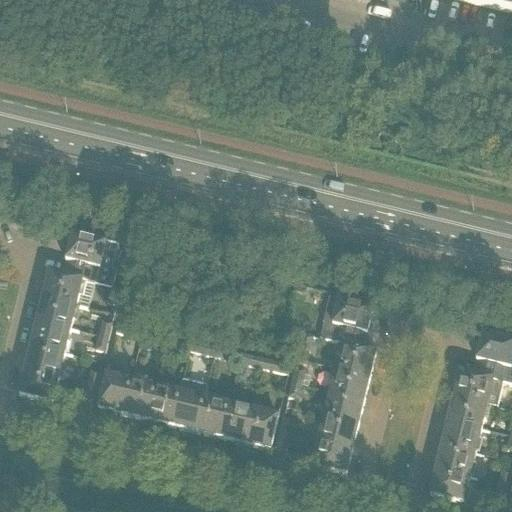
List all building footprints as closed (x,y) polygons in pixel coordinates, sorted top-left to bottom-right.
[(511,0),(450,0),(508,14),(511,14),(511,0)] [(65,262),(62,277),(83,282),(82,283),(92,286),(95,286),(112,291),(116,272),(112,271),(117,248),(106,245),(72,237),(65,262)] [(49,275),(43,299),(77,307),(76,308),(89,311),(95,286),(92,286),(82,283),(83,282),(62,277),(62,278),(55,276),(49,275)] [(108,291),(105,303),(116,305),(119,294),(108,291)] [(43,299),(37,323),(71,331),(76,308),(77,307),(43,299)] [(324,326),(321,341),(332,344),(342,346),(362,351),(366,334),(372,310),(338,302),(333,300),(329,300),(323,326),(324,326)] [(37,323),(31,347),(65,356),(71,331),(37,323)] [(102,323),(98,338),(110,341),(113,326),(102,323)] [(116,337),(140,343),(142,333),(117,327),(116,337)] [(140,343),(164,349),(167,338),(142,333),(140,343)] [(511,344),(482,337),(472,377),(494,382),(493,383),(504,386),(504,385),(511,387),(511,344)] [(98,338),(94,353),(106,356),(110,341),(98,338)] [(164,349),(189,355),(191,344),(167,338),(164,349)] [(303,338),(300,351),(313,354),(316,341),(303,338)] [(189,355),(213,361),(216,350),(191,344),(189,355)] [(342,346),(336,371),(367,378),(370,379),(376,354),(362,351),(342,346)] [(31,347),(25,372),(59,380),(65,356),(31,347)] [(213,361),(237,367),(240,356),(216,350),(213,361)] [(237,367),(262,373),(265,362),(240,356),(237,367)] [(265,362),(262,372),(272,374),(287,378),(288,378),(290,368),(274,364),(265,362)] [(295,370),(291,385),(302,388),(306,373),(295,370)] [(336,371),(330,395),(360,402),(364,403),(370,379),(367,378),(336,371)] [(19,397),(19,398),(52,406),(53,405),(57,386),(59,380),(25,372),(19,397)] [(90,373),(87,387),(96,389),(100,375),(90,373)] [(460,374),(454,398),(487,406),(498,409),(504,386),(493,383),(494,382),(472,377),(460,374)] [(97,411),(122,417),(130,383),(105,377),(97,411)] [(171,428),(195,434),(204,401),(207,388),(182,382),(179,395),(171,428)] [(122,417),(146,423),(155,389),(130,383),(122,417)] [(291,385),(287,401),(298,403),(302,388),(291,385)] [(96,389),(87,387),(83,401),(93,403),(96,389)] [(146,423),(171,428),(179,395),(155,389),(146,423)] [(330,395),(324,419),(353,426),(358,427),(364,403),(360,402),(330,395)] [(454,398),(448,422),(481,430),(487,406),(454,398)] [(195,434),(220,440),(228,407),(204,401),(195,434)] [(220,440),(244,446),(252,412),(228,407),(220,440)] [(252,412),(244,446),(269,452),(277,418),(252,412)] [(324,419),(318,443),(347,450),(352,451),(352,452),(358,427),(353,426),(324,419)] [(284,420),(281,434),(291,437),(295,422),(284,420)] [(448,422),(442,447),(475,455),(481,430),(448,422)] [(281,434),(274,461),(285,463),(291,437),(281,434)] [(317,448),(312,468),(342,475),(345,476),(346,476),(352,452),(352,451),(347,450),(318,443),(317,448)] [(442,447),(436,472),(469,480),(475,455),(442,447)] [(430,497),(430,498),(463,505),(468,485),(469,480),(436,472),(430,497)] [(501,473),(498,487),(509,490),(511,477),(511,475),(501,473)] [(498,487),(494,503),(505,505),(509,490),(498,487)]
